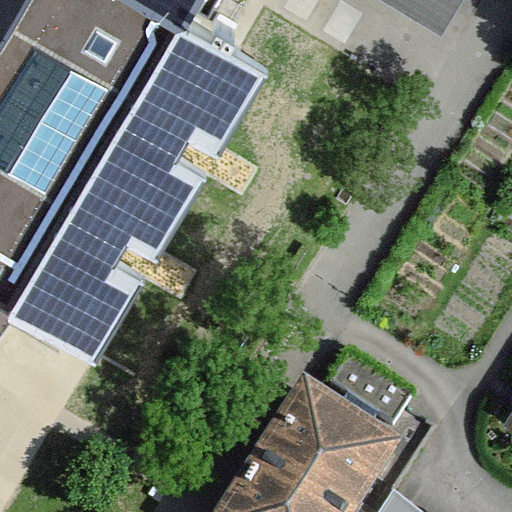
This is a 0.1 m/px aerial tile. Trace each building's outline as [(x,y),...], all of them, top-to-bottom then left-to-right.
[(0,0),(0,325),(14,302),(21,307),(97,352),(102,355),(149,274),(114,254),(128,229),(162,250),(209,172),(175,151),(190,126),(226,147),(271,69),(242,52),(188,20),(200,0),(0,0)] [(397,0),(442,28),(458,0),(397,0)] [(351,356),(332,385),(397,429),(417,400),(351,356)] [(313,400),(240,511),(370,511),(405,459),(313,400)] [(419,511),(401,497),(391,511),(419,511)]
